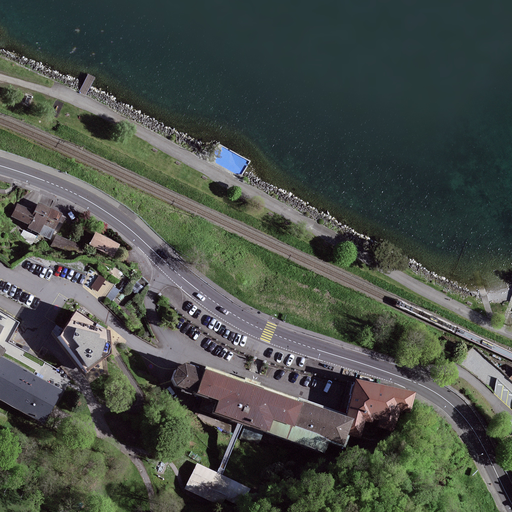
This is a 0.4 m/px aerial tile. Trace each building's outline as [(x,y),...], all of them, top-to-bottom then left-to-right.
[(28,228),(39,233),(51,209),(40,203),(35,212),(18,204),(13,216),(30,224),(28,228)] [(58,230),(64,218),(61,216),(62,214),(51,209),(39,233),(51,239),(55,229),(58,230)] [(120,245),(97,233),(91,244),(113,256),(120,245)] [(83,248),(57,236),(53,245),(79,257),(83,248)] [(110,283),(100,276),(93,287),(102,294),(110,283)] [(143,288),(137,282),(131,289),(137,294),(143,288)] [(106,329),(76,312),(59,337),(86,372),(112,353),(106,329)] [(0,398),(44,421),(61,389),(0,358),(0,357),(4,349),(0,347),(0,331),(3,326),(0,324),(0,398)] [(268,433),(323,453),(329,440),(343,445),(348,434),(357,438),(361,423),(368,425),(370,419),(378,421),(377,425),(402,431),(414,394),(357,379),(347,417),(304,401),(303,405),(251,385),(207,368),(206,371),(186,364),(182,365),(179,367),(176,373),(174,378),(175,382),(177,385),(198,393),(219,401),(215,413),(238,421),(217,473),(199,465),(187,488),(237,510),(248,488),(221,476),(243,423),(268,433)]
